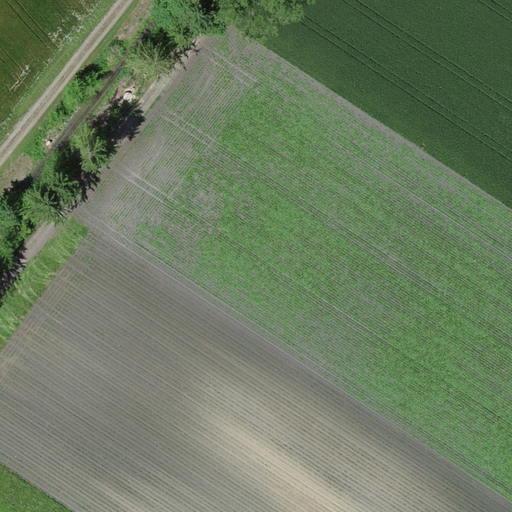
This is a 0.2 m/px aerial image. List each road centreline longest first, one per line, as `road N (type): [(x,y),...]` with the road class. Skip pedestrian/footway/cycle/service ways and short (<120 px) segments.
road 1 (track): [(0,324),(249,0)]
road 2 (track): [(108,0),(0,136)]
